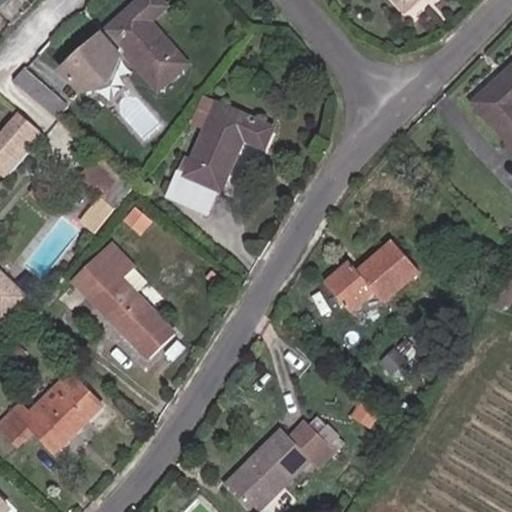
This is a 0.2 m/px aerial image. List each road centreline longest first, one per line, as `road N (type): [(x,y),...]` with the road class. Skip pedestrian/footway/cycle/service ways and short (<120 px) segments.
road 1 (residential): [(103,511),(160,451),(329,187),(388,111)]
road 2 (residential): [(388,111),(504,0)]
road 3 (residential): [(388,111),(288,0)]
